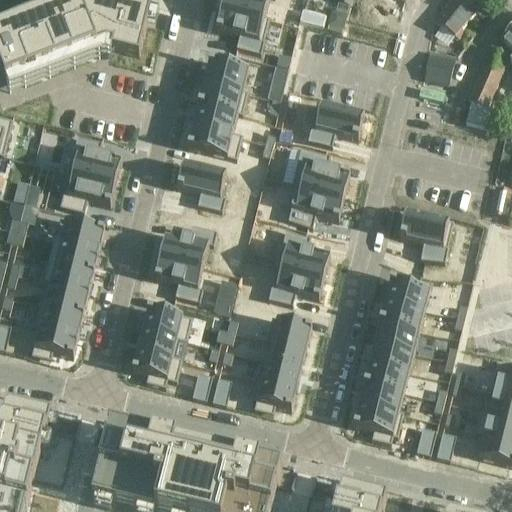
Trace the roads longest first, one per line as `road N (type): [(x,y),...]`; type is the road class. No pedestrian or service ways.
road 1 (residential): [(315,451),(418,0)]
road 2 (residential): [(97,398),(187,29),(186,0)]
road 3 (residential): [(315,451),(97,398)]
road 4 (residential): [(511,501),(315,451)]
